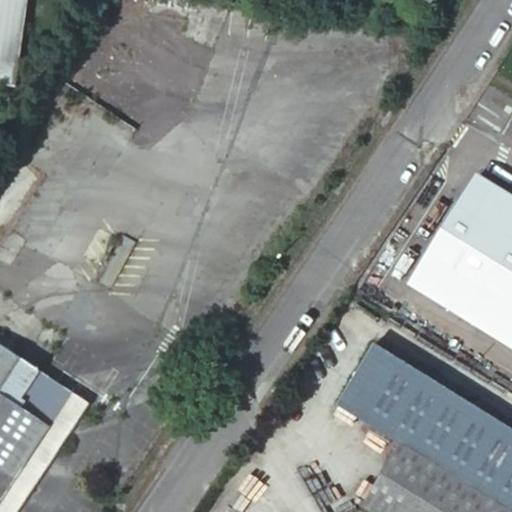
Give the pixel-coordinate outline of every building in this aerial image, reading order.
[(33,0),(0,0),(0,85),(20,88),(33,0)] [(365,0),(289,0),(364,11),(365,0)] [(393,0),(422,16),(431,0),(393,0)] [(411,281),(511,344),(511,194),(478,174),(411,281)] [(0,511),(15,511),(89,402),(0,342),(0,511)] [(511,511),(511,427),(383,347),(346,407),(411,446),(370,510),(373,511),(511,511)]
